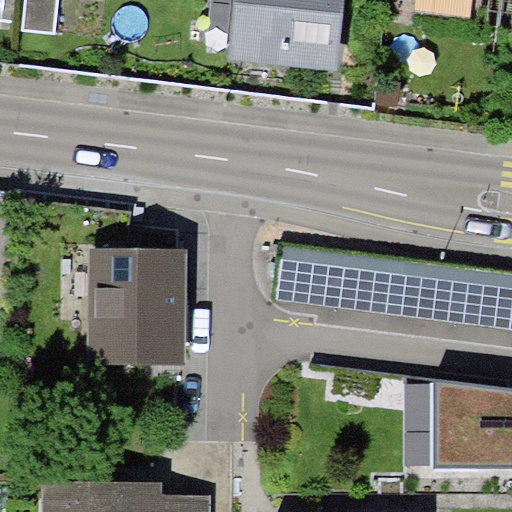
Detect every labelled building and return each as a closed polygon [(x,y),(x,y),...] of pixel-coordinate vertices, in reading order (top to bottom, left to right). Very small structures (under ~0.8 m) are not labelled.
[(58,0),(22,0),(19,38),(55,42),(58,0)] [(337,0),(226,0),(219,66),(328,79),(337,0)] [(511,0),(425,0),(424,11),(478,18),(480,0),(511,0)] [(511,279),(283,247),(276,301),(511,334),(511,279)] [(177,263),(80,262),(78,383),(175,385),(177,263)] [(511,399),(435,389),(434,480),(511,480),(511,399)] [(142,475),(17,477),(17,511),(200,511),(200,494),(142,495),(142,475)]
